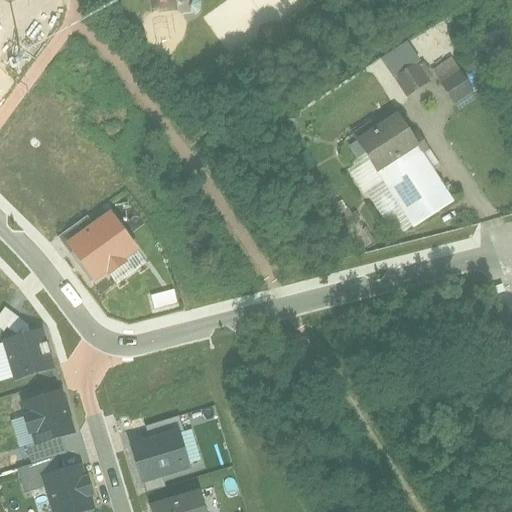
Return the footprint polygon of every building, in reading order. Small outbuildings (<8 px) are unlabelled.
[(431,71),(458,112),(478,98),(451,58),(431,71)] [(416,61),(391,78),(405,98),(430,81),(416,61)] [(397,118),(359,143),(412,224),(450,199),(397,118)] [(137,252),(110,214),(92,227),(67,244),(74,254),(93,282),(137,252)] [(67,244),(92,227),(86,219),(58,239),(70,257),(74,254),(67,244)] [(16,339),(31,335),(28,324),(4,308),(0,313),(0,331),(4,334),(7,330),(15,336),(16,339)] [(14,382),(53,371),(41,331),(31,335),(16,339),(2,343),(14,382)] [(73,435),(60,393),(22,405),(34,446),(61,438),(73,435)] [(146,428),(150,441),(178,433),(178,436),(184,435),(179,418),(146,428)] [(150,441),(129,448),(140,484),(189,470),(178,436),(178,433),(150,441)] [(66,455),(61,438),(34,446),(27,448),(32,465),(54,458),(66,455)] [(43,477),(58,472),(54,458),(32,465),(17,470),(25,495),(46,488),(43,477)] [(81,511),(93,508),(80,465),(58,472),(43,477),(46,488),(53,511),(81,511)] [(149,507),(150,511),(204,511),(200,493),(149,507)]
